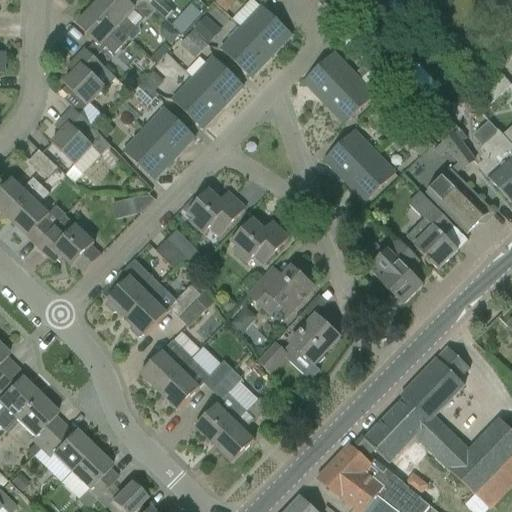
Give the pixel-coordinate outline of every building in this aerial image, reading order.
[(124,0),(101,0),(93,9),(128,41),(136,33),(123,21),(134,9),(124,0)] [(150,0),(146,5),(155,13),(165,24),(173,14),(162,3),(164,0),(150,0)] [(219,0),(216,5),(226,14),(235,4),(230,0),(219,0)] [(184,36),(203,15),(191,4),(172,25),(184,36)] [(95,44),(87,52),(96,60),(105,49),(113,57),(121,48),(121,49),(128,41),(93,9),(77,27),(95,44)] [(241,30),(272,59),(292,37),(262,9),(241,30)] [(363,25),(364,25),(366,25),(367,24),(368,24),(369,23),(370,21),(370,20),(371,19),(370,17),(370,16),(369,15),(368,14),(367,13),(366,12),(364,12),(363,12),(361,13),(360,14),(359,15),(358,16),(358,17),(358,19),(358,20),(358,21),(359,23),(360,24),(361,24),(363,25)] [(195,31),(205,41),(217,29),(207,19),(195,31)] [(511,45),(511,21),(502,40),(511,45)] [(161,31),(161,37),(172,46),(180,36),(167,25),(161,31)] [(365,36),(375,50),(385,43),(375,28),(365,36)] [(272,59),(241,30),(221,52),(251,80),(272,59)] [(345,49),(354,40),(347,32),(346,31),(336,41),(337,41),(345,49)] [(209,48),(194,34),(182,46),(197,61),(209,48)] [(73,110),(72,110),(80,117),(106,89),(94,78),(104,68),(96,60),(87,52),(85,51),(68,69),(74,75),(64,86),(68,90),(61,98),(60,96),(59,97),(73,110)] [(354,77),(334,55),(304,84),(324,106),(354,77)] [(354,77),(361,84),(379,67),(373,59),(354,77)] [(243,88),(213,60),(193,81),(223,110),(243,88)] [(156,93),(164,84),(154,75),(145,84),(156,93)] [(511,87),(501,75),(487,99),(492,105),(511,87)] [(354,77),(324,106),(345,127),(375,98),(361,84),(354,77)] [(137,86),(129,79),(124,85),(131,92),(137,86)] [(203,132),(223,110),(193,81),(172,103),(203,132)] [(134,96),(137,100),(147,108),(148,109),(158,98),(144,85),(134,96)] [(111,148),(102,140),(103,139),(90,127),(80,117),(72,110),(55,129),(61,135),(51,145),(75,168),(90,152),(90,153),(92,151),(101,159),(111,148)] [(406,123),(412,116),(406,110),(400,117),(406,123)] [(144,132),(175,161),(195,140),(164,111),(144,132)] [(106,141),(114,132),(108,126),(100,134),(106,141)] [(425,140),(413,127),(401,138),(413,151),(425,140)] [(511,129),(503,137),(511,146),(511,129)] [(124,154),(154,183),(175,161),(144,132),(124,154)] [(324,162),(345,184),(375,155),(354,133),(324,162)] [(458,133),(443,144),(449,152),(463,173),(474,164),(461,146),(465,143),(458,133)] [(478,168),(511,206),(511,146),(503,137),(503,138),(499,133),(480,149),(486,156),(480,161),(483,164),(478,168)] [(449,152),(443,144),(435,152),(442,159),(449,152)] [(48,181),(58,170),(39,153),(29,163),(48,181)] [(375,155),(345,184),(365,205),(395,176),(375,155)] [(427,195),(439,207),(467,237),(468,236),(468,235),(484,220),(490,220),(494,217),(495,216),(463,183),(451,171),(427,195)] [(0,194),(0,213),(9,223),(41,188),(33,181),(23,192),(12,181),(0,194)] [(49,196),(41,188),(9,223),(28,240),(29,239),(38,247),(66,217),(57,209),(48,217),(39,208),(49,196)] [(208,193),(188,215),(194,221),(190,224),(204,237),(211,229),(221,238),(245,211),(228,195),(220,203),(208,193)] [(113,205),(116,220),(141,215),(138,200),(113,205)] [(422,218),(424,220),(406,239),(438,273),(456,255),(439,238),(449,228),(430,210),(422,218)] [(66,218),(66,217),(38,247),(37,249),(55,266),(61,260),(72,270),(74,267),(84,276),(101,258),(91,249),(94,246),(75,228),(65,219),(66,218)] [(265,267),(289,240),(271,224),(264,232),(252,222),(233,245),(240,251),(237,254),(251,266),(257,260),(265,267)] [(156,253),(174,272),(185,261),(167,242),(156,253)] [(427,271),(418,261),(398,242),(374,266),(385,278),(379,284),(403,308),(423,288),(415,280),(425,270),(426,272),(427,271)] [(196,269),(204,262),(196,254),(188,261),(196,269)] [(269,319),(278,309),(289,318),(314,290),(292,270),(279,285),(270,276),(249,299),(269,319)] [(116,315),(119,313),(127,321),(160,287),(150,278),(139,289),(129,280),(108,302),(109,303),(107,305),(106,309),(113,316),(116,315)] [(168,294),(160,287),(127,321),(134,328),(132,330),(131,333),(138,340),(142,340),(144,337),(145,338),(170,312),(179,320),(207,292),(199,281),(192,289),(191,288),(176,302),(168,294)] [(189,330),(214,302),(207,292),(179,320),(189,330)] [(230,315),(238,307),(228,299),(221,307),(230,315)] [(242,335),(257,319),(247,310),(232,325),(242,335)] [(339,340),(316,319),(291,347),(314,368),(316,366),(319,366),(325,359),(324,357),(339,340)] [(192,359),(200,351),(183,333),(175,341),(192,359)] [(173,343),(163,354),(140,377),(159,395),(192,362),(182,353),(173,343)] [(275,345),(257,365),(273,379),(291,359),(275,345)] [(0,383),(15,369),(5,360),(8,357),(0,349),(0,383)] [(470,371),(448,350),(400,399),(403,402),(365,441),(362,439),(355,447),(369,459),(377,451),(392,466),(415,442),(471,495),(475,499),(511,461),(511,433),(499,421),(469,451),(436,420),(461,394),(465,390),(458,384),(470,371)] [(204,386),(213,395),(234,374),(224,364),(210,379),(192,362),(159,395),(178,413),(204,386)] [(15,422),(16,423),(39,399),(21,380),(23,378),(15,369),(0,383),(0,407),(4,411),(0,415),(0,430),(3,434),(15,422)] [(214,449),(247,415),(239,406),(229,396),(242,382),(234,374),(213,395),(221,403),(219,406),(195,430),(214,449)] [(40,399),(39,399),(16,423),(33,440),(30,443),(40,452),(64,428),(54,419),(57,416),(48,407),(51,404),(43,396),(40,399)] [(254,422),(247,415),(214,449),(232,466),(255,443),(244,433),(254,422)] [(71,436),(64,428),(40,452),(49,461),(53,458),(71,476),(94,452),(74,433),(71,436)] [(350,447),(335,463),(396,511),(427,511),(431,509),(420,501),(374,463),(371,466),(350,447)] [(84,511),(86,511),(117,480),(109,472),(112,469),(94,452),(71,476),(87,492),(76,503),(84,511)] [(396,511),(335,463),(317,482),(354,511),(396,511)] [(27,485),(19,476),(10,485),(19,493),(27,485)] [(140,511),(142,510),(139,508),(146,500),(130,484),(110,504),(117,511),(140,511)] [(0,511),(15,511),(0,495),(0,511)] [(314,511),(301,499),(288,511),(314,511)]
